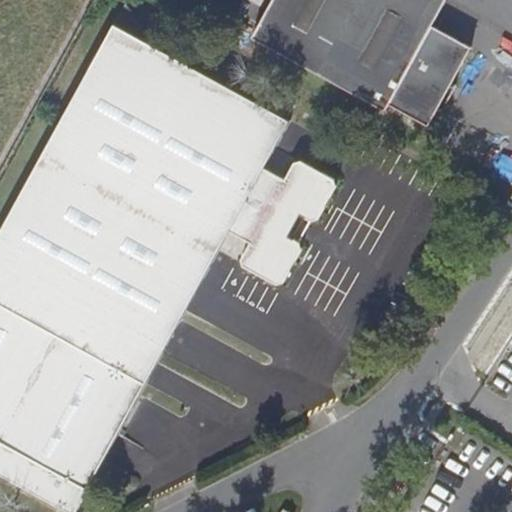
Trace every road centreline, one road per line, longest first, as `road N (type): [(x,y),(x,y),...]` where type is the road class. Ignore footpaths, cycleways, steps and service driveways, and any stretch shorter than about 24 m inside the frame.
road 1 (unclassified): [(511,230),(362,448),(295,498)]
road 2 (unknown): [(200,511),(256,485),(333,470),(317,511)]
